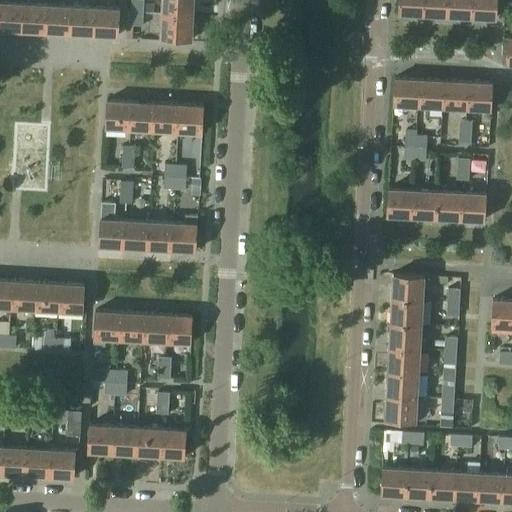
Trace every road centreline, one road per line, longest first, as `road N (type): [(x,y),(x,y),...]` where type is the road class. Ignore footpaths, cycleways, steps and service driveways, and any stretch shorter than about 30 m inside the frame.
road 1 (residential): [(345,511),(375,0)]
road 2 (residential): [(215,510),(244,0)]
road 3 (residential): [(0,499),(215,510)]
